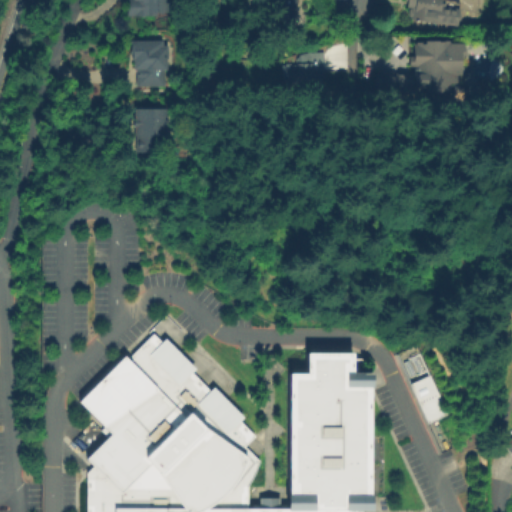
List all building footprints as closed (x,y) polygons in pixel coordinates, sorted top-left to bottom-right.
[(169,0),(170,16),(127,17),(126,4),(128,4),(128,0),(169,0)] [(289,24),(271,24),(271,1),(258,1),(258,0),(294,0),(294,7),(289,7),(289,24)] [(454,22),(407,17),(407,15),(405,13),(406,6),(404,6),(404,0),(442,0),(442,2),(456,4),(454,22)] [(453,88),(375,88),(375,69),(390,69),(390,70),(408,70),(408,68),(415,68),(415,63),(405,63),(405,53),(409,53),(409,40),(413,40),(413,39),(420,39),(420,35),(434,36),(434,37),(446,37),(446,39),(460,39),(459,54),(457,54),(457,71),(453,71),(453,88)] [(130,42),(165,42),(166,71),(164,71),(164,87),(136,88),(136,70),(132,70),(132,61),(130,61),(130,42)] [(298,93),(297,79),(281,80),(281,65),(297,64),(297,53),(322,53),(323,78),(320,78),(320,86),(317,86),(318,92),(298,93)] [(200,97),(203,64),(213,65),(209,98),(200,97)] [(134,110),(166,109),(166,136),(158,137),(159,153),(136,154),(135,137),(133,137),(134,110)] [(364,511),(364,358),(351,358),(351,353),(303,353),(302,374),(284,374),(283,509),(248,509),(249,487),(251,484),(257,470),(262,459),(250,459),(241,451),(254,435),(241,422),(244,417),(214,388),(211,391),(192,372),(196,369),(166,339),(162,342),(153,334),(130,358),(127,356),(80,402),(109,432),(111,435),(87,460),(94,467),(87,474),(87,511),(364,511)] [(408,384),(427,375),(444,414),(436,418),(425,422),(408,384)] [(511,458),(501,443),(511,435),(511,458)]
